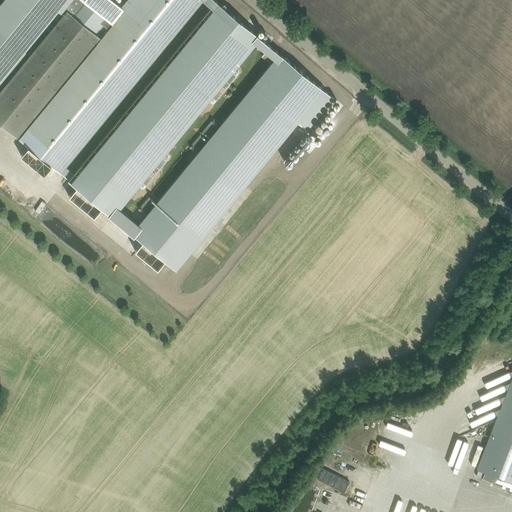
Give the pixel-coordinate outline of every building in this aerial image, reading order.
[(0,123),(17,137),(20,133),(96,42),(121,11),(108,0),(67,0),(59,11),(61,13),(65,9),(67,10),(0,91),(0,123)] [(0,83),(59,11),(67,0),(4,0),(0,5),(0,83)] [(21,134),(20,133),(17,137),(18,138),(28,147),(21,155),(46,176),(53,167),(56,170),(60,173),(61,173),(66,167),(203,1),(203,0),(135,0),(124,13),(121,11),(96,42),(97,43),(21,134)] [(101,207),(111,215),(117,207),(251,41),(256,35),(214,0),(203,0),(203,1),(210,7),(73,172),(66,167),(61,173),(71,182),(77,187),(69,196),(94,216),(101,207)] [(256,35),(251,41),(277,62),(142,228),(117,207),(111,215),(143,241),(136,250),(158,269),(165,260),(177,269),(298,122),(308,129),(334,98),(260,38),(256,35)] [(511,481),(511,378),(507,390),(506,390),(506,397),(504,396),(503,403),(502,403),(501,409),(499,409),(499,415),(498,415),(477,468),(511,481)] [(409,449),(411,445),(387,434),(385,439),(409,449)] [(350,481),(323,468),(318,478),(344,492),(350,481)] [(497,477),(485,473),(483,479),(494,483),(497,477)]
